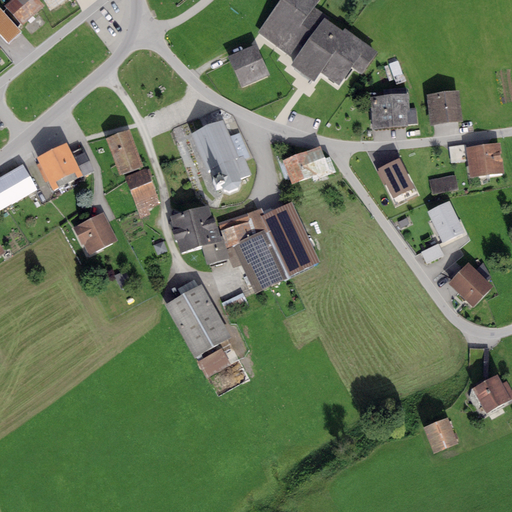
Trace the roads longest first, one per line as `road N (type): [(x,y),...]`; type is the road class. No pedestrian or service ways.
road 1 (residential): [(338,148),(343,167),(450,316),(480,332),(511,329)]
road 2 (residential): [(135,25),(206,93),(338,148)]
road 3 (tertiary): [(0,158),(107,70),(135,25)]
road 4 (residential): [(511,132),(338,148)]
